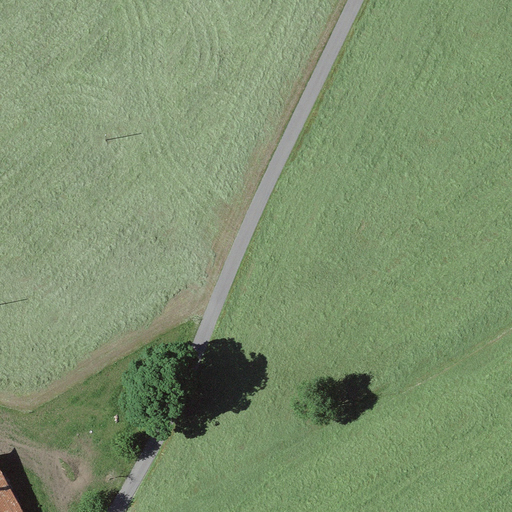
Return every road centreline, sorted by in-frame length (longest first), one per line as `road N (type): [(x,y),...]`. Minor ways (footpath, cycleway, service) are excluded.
road 1 (unclassified): [(114,511),(177,395),(355,0)]
road 2 (track): [(168,511),(511,324)]
